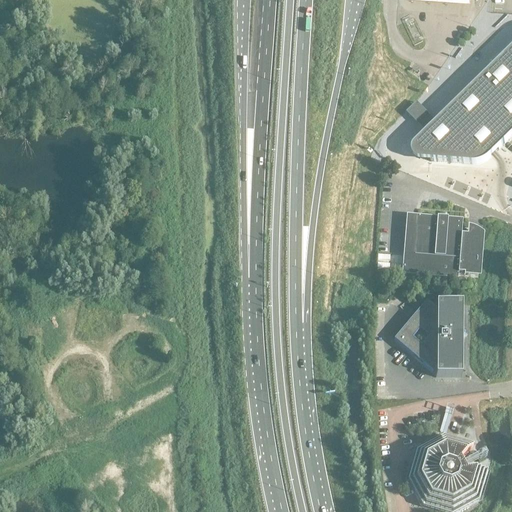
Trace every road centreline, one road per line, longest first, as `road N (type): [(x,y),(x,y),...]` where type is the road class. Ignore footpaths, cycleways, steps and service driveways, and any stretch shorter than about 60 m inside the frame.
road 1 (motorway): [(301,511),(274,327),(289,0)]
road 2 (trunk): [(295,323),(354,0)]
road 3 (trunk): [(295,323),(305,0)]
road 4 (trunk): [(247,0),(243,198),(255,276)]
road 5 (trunk): [(269,0),(255,276)]
road 6 (trunk): [(255,276),(260,388),(282,511)]
road 7 (trunk): [(320,511),(295,323)]
road 8 (unclassified): [(389,0),(399,46),(424,60),(444,54),(473,16),(474,0)]
